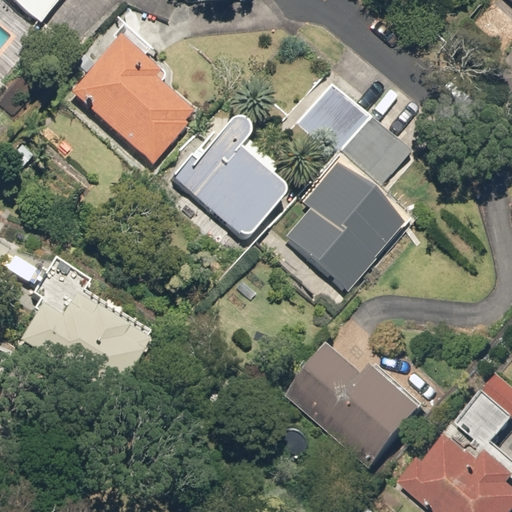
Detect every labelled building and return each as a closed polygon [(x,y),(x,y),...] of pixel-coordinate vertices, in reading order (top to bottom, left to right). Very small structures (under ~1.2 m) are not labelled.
[(2,0),(36,28),(59,0),(2,0)] [(511,0),(497,0),(511,12),(511,0)] [(119,39),(112,47),(68,97),(150,170),(190,125),(147,88),(152,83),(137,70),(144,61),(119,39)] [(511,48),(486,82),(511,102),(511,48)] [(335,156),(366,122),(329,88),(298,122),(335,156)] [(406,158),(368,123),(336,157),(375,192),(406,158)] [(246,240),(273,208),(273,204),(272,200),(270,196),(227,160),(234,151),(235,147),(234,143),(233,140),(230,137),(227,135),(223,135),(219,135),(216,136),(193,165),(186,159),(166,183),(236,240),(238,241),(240,243),(244,242),(246,240)] [(18,147),(6,161),(20,173),(31,159),(18,147)] [(367,264),(395,233),(326,173),(295,208),(303,215),(280,242),(343,297),(370,267),(367,264)] [(15,349),(116,404),(152,340),(78,299),(84,287),(0,240),(0,290),(36,310),(15,349)] [(367,471),(415,415),(367,374),(359,383),(323,352),(283,399),(367,471)] [(511,419),(511,394),(494,380),(479,398),(509,423),(511,419)] [(420,469),(414,465),(395,488),(423,511),(511,511),(511,500),(503,493),(509,486),(480,462),(474,469),(463,459),(460,462),(440,445),(420,469)]
